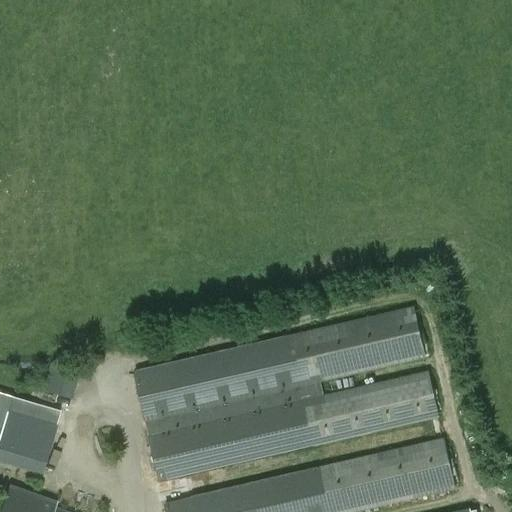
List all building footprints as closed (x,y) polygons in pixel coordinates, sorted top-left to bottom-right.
[(146,425),(427,358),(415,309),(134,374),(146,425)] [(47,391),(75,397),(80,372),(53,366),(47,391)] [(160,483),(440,417),(430,371),(149,438),(160,483)] [(0,464),(42,476),(60,412),(0,395),(0,464)] [(166,511),(365,511),(458,491),(446,440),(165,506),(166,511)] [(56,511),(54,511),(56,505),(9,489),(0,511),(56,511)]
